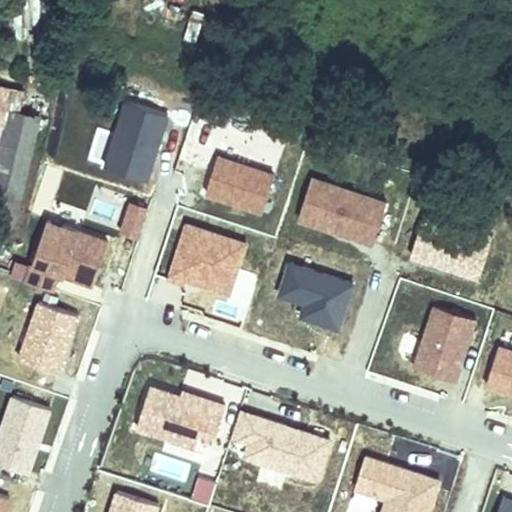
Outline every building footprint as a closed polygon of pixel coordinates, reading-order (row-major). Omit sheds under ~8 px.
[(174,33),(197,40),(205,12),(182,6),(174,33)] [(0,83),(0,206),(8,208),(37,92),(0,83)] [(272,170),(213,151),(200,188),(259,209),(272,170)] [(383,192),(305,169),(291,214),(370,238),(383,192)] [(92,286),(110,238),(47,214),(31,258),(25,256),(17,275),(56,290),(61,275),(92,286)] [(482,273),(493,232),(442,219),(439,229),(420,224),(413,249),(431,253),(429,259),(482,273)] [(511,342),(494,337),(481,380),(511,389),(511,342)] [(197,430),(214,435),(223,403),(147,380),(134,422),(194,439),(197,430)] [(0,463),(27,472),(48,409),(8,395),(0,420),(0,463)] [(425,511),(438,472),(362,448),(350,484),(380,493),(374,511),(425,511)] [(0,511),(1,511),(8,492),(0,489),(0,511)] [(115,489),(108,511),(155,511),(158,502),(115,489)]
